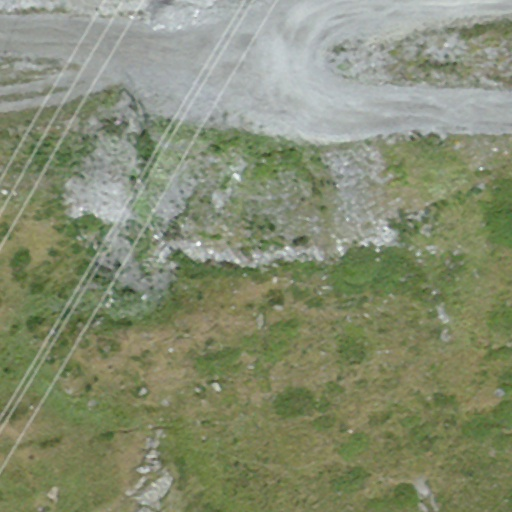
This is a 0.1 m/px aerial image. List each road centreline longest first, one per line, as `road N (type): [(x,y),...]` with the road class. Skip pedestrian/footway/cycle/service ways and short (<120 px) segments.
road 1 (track): [(466,0),(295,19),(240,69),(245,96),(277,116),(511,115)]
road 2 (track): [(295,19),(0,29)]
